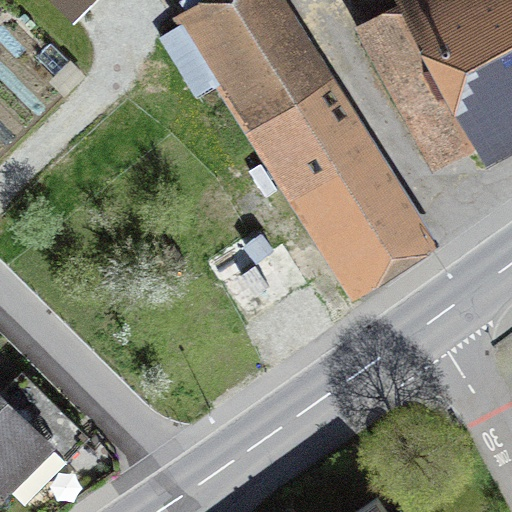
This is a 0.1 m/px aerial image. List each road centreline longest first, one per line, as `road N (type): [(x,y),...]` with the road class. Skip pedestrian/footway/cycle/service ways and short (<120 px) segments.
road 1 (secondary): [(163,511),(432,317)]
road 2 (residential): [(432,317),(511,464)]
